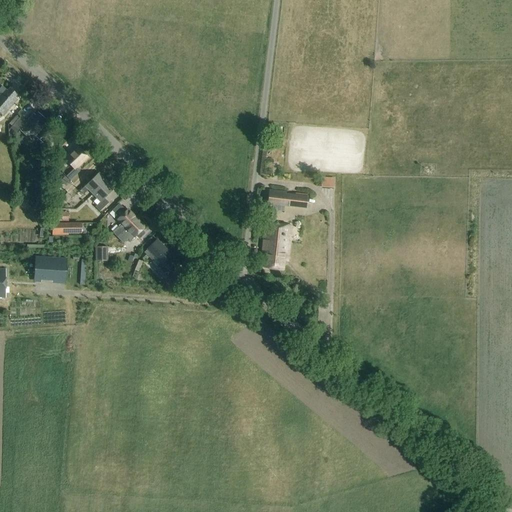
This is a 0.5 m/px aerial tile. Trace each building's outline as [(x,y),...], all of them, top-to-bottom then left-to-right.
[(7,91),(2,87),(0,89),(0,91),(2,93),(0,95),(0,112),(3,116),(17,99),(15,98),(17,95),(9,88),(7,91)] [(45,120),(37,113),(35,115),(33,114),(20,130),(31,140),(45,124),(43,122),(45,120)] [(12,126),(8,130),(8,142),(18,132),(12,126)] [(88,158),(78,148),(71,155),(70,154),(64,160),(74,169),(66,177),(70,181),(80,172),(76,167),(80,164),(80,165),(88,158)] [(89,191),(92,194),(106,181),(99,174),(80,192),(83,196),(89,191)] [(323,176),(323,187),(336,187),(336,176),(323,176)] [(65,177),(60,181),(65,186),(69,182),(65,177)] [(48,200),(50,181),(41,181),(39,199),(48,200)] [(106,181),(92,194),(100,203),(95,208),(100,212),(109,204),(104,199),(114,189),(106,181)] [(53,200),(59,206),(69,196),(64,190),(53,200)] [(272,206),(284,208),(284,205),(308,208),(310,196),(295,194),(295,195),(286,194),(286,193),(271,191),(269,206),(272,206)] [(117,238),(136,219),(128,211),(118,220),(122,225),(113,234),(117,238)] [(54,222),(68,222),(69,213),(62,213),(62,212),(54,212),(54,222)] [(136,219),(117,238),(123,244),(128,240),(130,242),(135,236),(138,239),(140,239),(144,235),(144,233),(142,230),(144,228),(136,219)] [(265,264),(264,268),(283,270),(285,257),(288,258),(293,227),(267,223),(261,264),(265,264)] [(68,234),(81,234),(81,224),(52,224),(52,236),(68,236),(68,234)] [(158,240),(144,253),(152,261),(155,259),(161,265),(155,270),(164,280),(171,274),(168,270),(173,265),(167,259),(171,255),(158,240)] [(95,247),(95,261),(107,261),(107,247),(95,247)] [(35,257),(33,283),(40,283),(40,281),(52,282),(52,284),(65,285),(67,259),(35,257)] [(171,286),(178,279),(173,274),(166,282),(171,286)] [(72,310),(72,299),(17,299),(17,305),(12,305),(11,319),(32,319),(32,323),(44,323),(44,310),(72,310)]
